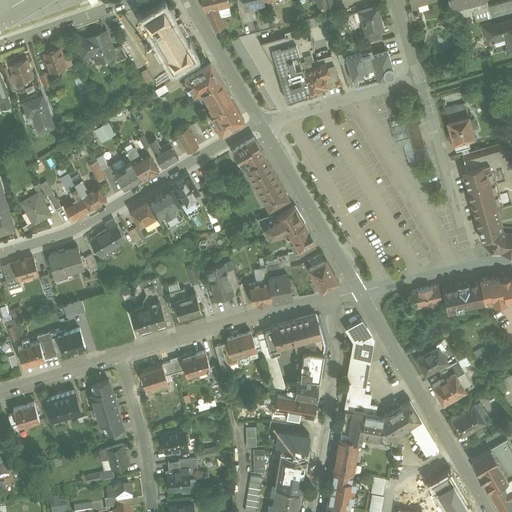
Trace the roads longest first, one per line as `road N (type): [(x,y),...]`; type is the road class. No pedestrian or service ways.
road 1 (residential): [(261,123),(76,230),(0,255)]
road 2 (tertiary): [(359,291),(487,511)]
road 3 (residential): [(326,299),(338,358),(311,511)]
road 4 (residential): [(326,299),(120,357)]
road 5 (unknown): [(355,95),(457,269)]
road 6 (residential): [(418,76),(471,266)]
road 7 (tertiary): [(261,123),(359,291)]
road 8 (residential): [(418,76),(261,123)]
road 9 (residential): [(120,357),(143,429),(152,511)]
road 10 (tertiary): [(187,0),(261,123)]
road 11 (residential): [(0,44),(127,0)]
road 12 (residential): [(120,357),(0,392)]
